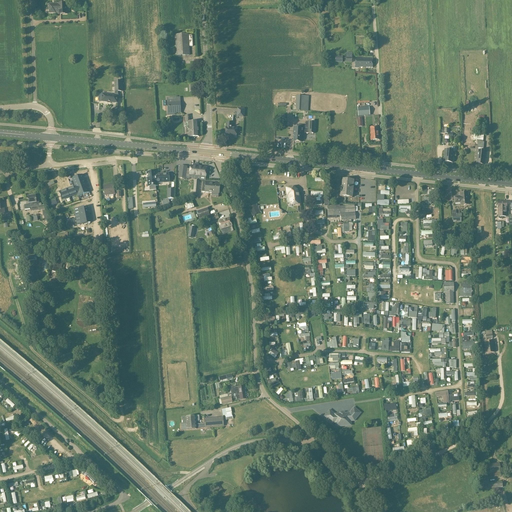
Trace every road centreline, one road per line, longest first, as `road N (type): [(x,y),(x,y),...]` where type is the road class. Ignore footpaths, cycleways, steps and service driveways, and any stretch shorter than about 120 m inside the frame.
road 1 (unclassified): [(316,441),(259,382),(250,279),(218,159)]
road 2 (unclassified): [(0,382),(122,492),(92,511)]
road 3 (unclassified): [(373,0),(383,170)]
road 4 (unclassified): [(359,484),(511,416)]
road 5 (primary): [(219,153),(383,170)]
road 6 (primary): [(50,138),(207,152)]
road 7 (track): [(438,150),(429,0)]
road 8 (unclassified): [(207,145),(202,0)]
road 9 (primary): [(383,170),(511,184)]
